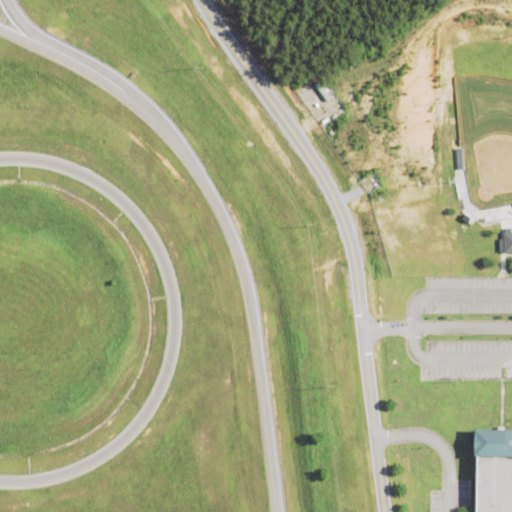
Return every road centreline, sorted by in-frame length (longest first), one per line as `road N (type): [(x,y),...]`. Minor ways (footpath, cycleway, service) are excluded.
road 1 (trunk): [(277,511),(256,338),(228,228),(167,134),(100,82),(0,33)]
road 2 (residential): [(199,0),(316,172),(346,237),(382,511)]
road 3 (trunk): [(0,160),(45,163),(110,195),(158,249),(176,316),(167,378),(130,437),(97,463),(59,477),(0,483)]
road 4 (trunk): [(167,134),(90,62),(27,29),(7,0)]
road 5 (residential): [(361,330),(511,329)]
road 6 (residential): [(374,440),(412,436),(437,446),(448,470),(446,511)]
